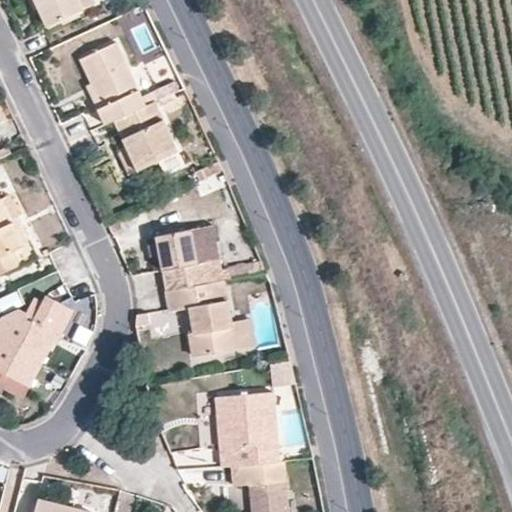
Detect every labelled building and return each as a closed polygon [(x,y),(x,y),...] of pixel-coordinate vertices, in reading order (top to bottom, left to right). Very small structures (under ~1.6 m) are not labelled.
[(37,0),(31,0),(35,9),(40,7),(37,0)] [(37,0),(40,7),(49,25),(83,9),(78,0),(37,0)] [(100,110),(106,123),(115,119),(145,104),(141,96),(117,42),(82,58),(93,82),(105,108),(100,110)] [(166,95),(180,88),(176,81),(163,86),(166,95)] [(88,84),(100,110),(105,108),(93,82),(88,84)] [(155,100),(166,95),(163,86),(141,96),(145,104),(155,100)] [(145,104),(115,119),(126,143),(138,169),(178,151),(155,100),(145,104)] [(138,169),(126,143),(120,147),(132,172),(138,169)] [(185,164),(178,151),(160,159),(167,172),(185,164)] [(203,171),(207,177),(223,170),(220,163),(203,171)] [(10,193),(3,197),(23,243),(29,240),(17,216),(21,214),(10,193)] [(3,197),(1,198),(0,198),(0,254),(0,255),(6,270),(36,255),(29,240),(23,243),(3,197)] [(157,232),(166,290),(177,287),(205,283),(210,282),(223,280),(254,274),(266,272),(261,261),(221,268),(214,223),(191,227),(157,232)] [(80,271),(74,260),(61,266),(66,277),(80,271)] [(208,302),(205,283),(177,287),(181,308),(186,308),(191,307),(195,333),(191,333),(195,355),(237,347),(233,321),(228,298),(208,302)] [(0,299),(0,307),(2,313),(25,303),(20,291),(0,299)] [(0,379),(19,389),(24,387),(54,334),(57,335),(73,307),(46,293),(41,303),(33,299),(26,311),(20,308),(3,314),(0,320),(0,379)] [(191,307),(186,308),(191,333),(195,333),(191,307)] [(138,335),(178,333),(176,312),(136,314),(138,335)] [(251,318),(233,321),(237,347),(255,344),(251,318)] [(222,442),(224,465),(229,464),(279,459),(272,390),(217,395),(222,442)] [(211,443),(222,442),(217,395),(207,396),(211,443)] [(289,511),(285,459),(279,459),(229,464),(231,486),(250,484),(252,511),(289,511)] [(90,511),(39,500),(36,511),(90,511)]
